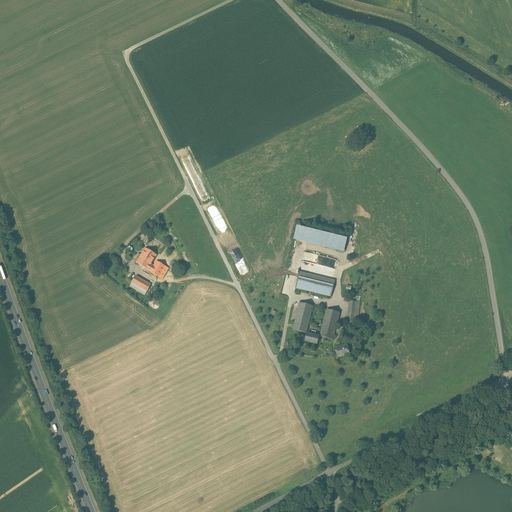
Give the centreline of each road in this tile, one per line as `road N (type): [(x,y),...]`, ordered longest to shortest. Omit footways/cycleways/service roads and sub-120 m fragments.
road 1 (unclassified): [(230,0),(130,48),(127,59),(328,472)]
road 2 (unclassified): [(278,0),(463,201),(480,230),(504,377)]
road 3 (primary): [(0,274),(90,511)]
road 4 (unclassified): [(328,472),(504,377)]
